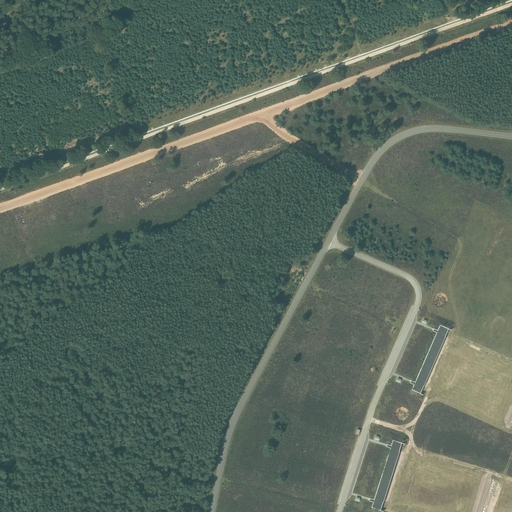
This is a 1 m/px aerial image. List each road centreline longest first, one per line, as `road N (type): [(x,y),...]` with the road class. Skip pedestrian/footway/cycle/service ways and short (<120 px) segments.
road 1 (track): [(0,208),(511,23)]
road 2 (track): [(0,189),(511,4)]
road 3 (track): [(361,179),(258,114)]
